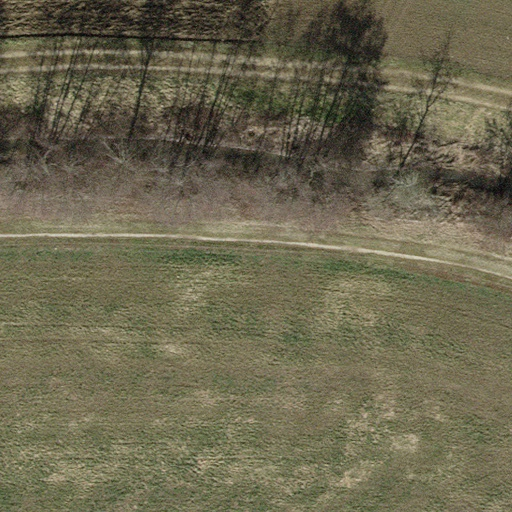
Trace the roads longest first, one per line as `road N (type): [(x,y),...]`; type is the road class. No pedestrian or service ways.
road 1 (track): [(511,272),(423,240),(0,243)]
road 2 (track): [(0,82),(30,74),(440,99),(511,119)]
